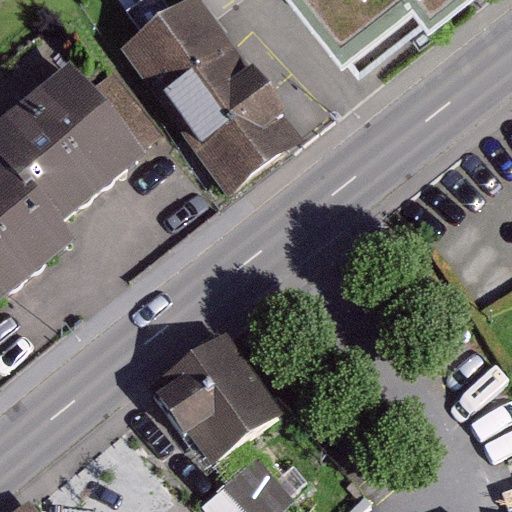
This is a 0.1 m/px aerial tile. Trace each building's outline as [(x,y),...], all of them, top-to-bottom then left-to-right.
[(314,0),(357,55),(435,0),(314,0)] [(202,14),(130,65),(224,198),(296,147),(202,14)] [(79,93),(0,152),(0,326),(163,203),(79,93)] [(223,352),(155,402),(209,474),(276,424),(223,352)] [(132,436),(43,505),(48,511),(150,511),(176,494),(132,436)] [(205,511),(291,511),(302,502),(264,460),(205,511)]
